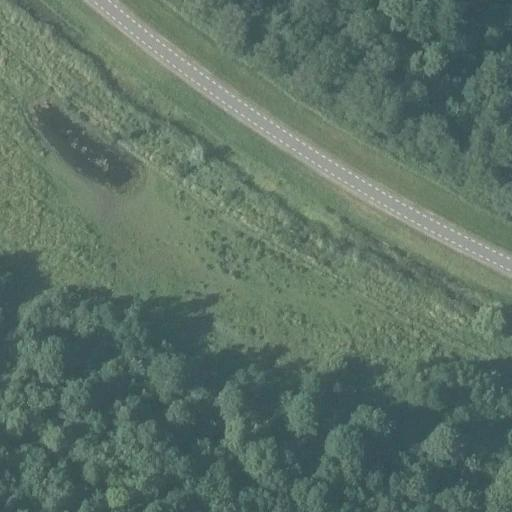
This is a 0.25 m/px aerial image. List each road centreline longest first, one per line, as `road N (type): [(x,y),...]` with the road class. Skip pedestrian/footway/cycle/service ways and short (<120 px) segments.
road 1 (track): [(0,354),(24,298),(98,273),(150,272),(203,281),(439,366),(496,377)]
road 2 (tertiary): [(511,269),(242,114),(99,0)]
